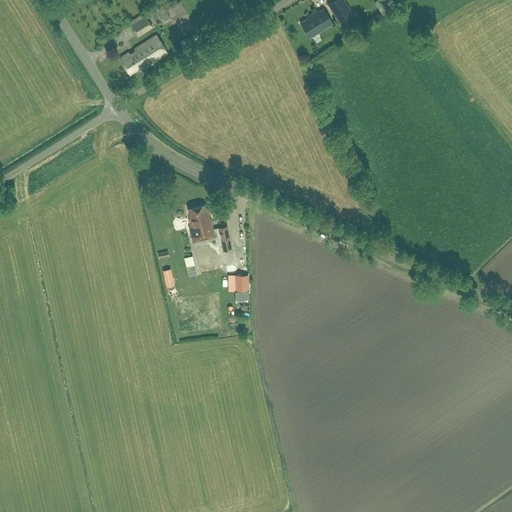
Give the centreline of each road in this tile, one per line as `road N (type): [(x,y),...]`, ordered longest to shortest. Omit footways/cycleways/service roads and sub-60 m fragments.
road 1 (unclassified): [(511,309),(205,175),(168,156),(116,107)]
road 2 (unclassified): [(116,107),(285,0)]
road 3 (unclassified): [(0,180),(116,107)]
road 4 (unclassified): [(116,107),(48,0)]
